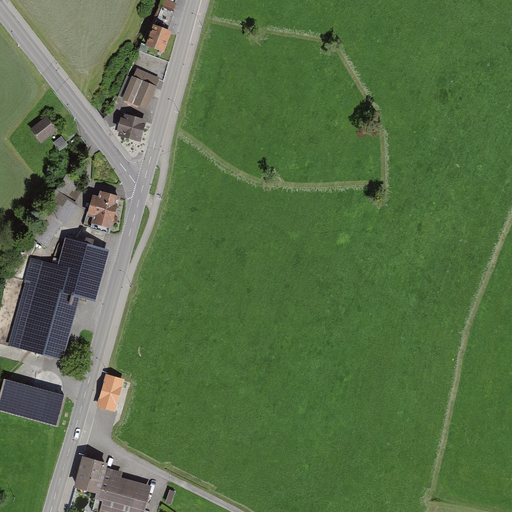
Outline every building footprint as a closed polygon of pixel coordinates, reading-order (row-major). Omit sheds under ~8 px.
[(172,0),(164,0),(161,10),(154,28),(167,33),(171,22),(172,14),(176,1),(172,0)] [(167,33),(154,28),(146,50),(164,56),(172,35),(167,33)] [(161,83),(136,73),(124,103),(148,113),(161,83)] [(49,117),(33,129),(44,144),(60,132),(49,117)] [(147,124),(123,117),(117,138),(142,144),(147,124)] [(71,206),(77,188),(60,183),(50,214),(70,221),(74,208),(71,206)] [(120,194),(100,189),(98,196),(91,195),(86,213),(91,215),(89,222),(112,227),(120,194)] [(32,236),(47,246),(64,222),(49,211),(32,236)] [(57,266),(29,258),(6,345),(63,361),(80,296),(96,301),(110,250),(65,238),(57,266)] [(107,373),(97,405),(116,411),(125,379),(107,373)] [(67,394),(4,376),(0,390),(0,409),(58,426),(67,394)] [(98,511),(143,511),(151,485),(119,476),(120,471),(105,467),(107,461),(82,454),(73,485),(97,492),(93,508),(99,510),(98,511)]
